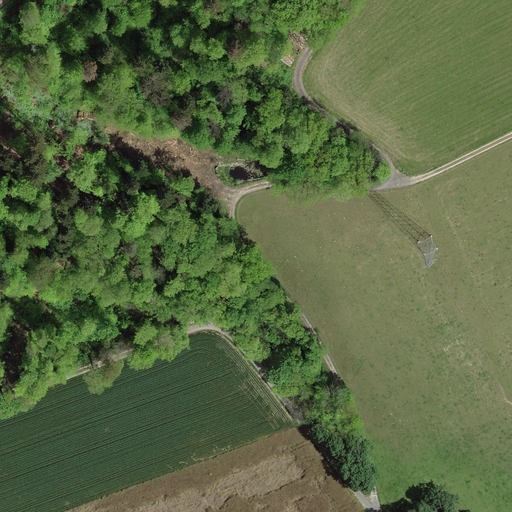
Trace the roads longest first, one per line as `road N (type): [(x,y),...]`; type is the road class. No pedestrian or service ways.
road 1 (track): [(376,511),(352,412),(315,332),(250,261),(232,208),(239,193),(259,185),(427,177),(511,136)]
road 2 (track): [(372,511),(229,332),(211,326),(0,398)]
road 3 (track): [(395,184),(390,166),(313,106),(296,77),(300,57),(344,0)]
